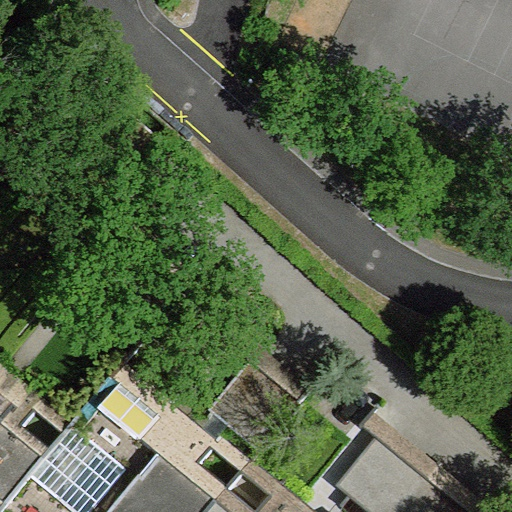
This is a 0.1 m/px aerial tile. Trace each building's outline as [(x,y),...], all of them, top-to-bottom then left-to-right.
[(162,141),(116,99),(70,149),(117,191),(162,141)] [(190,290),(136,246),(97,294),(151,338),(190,290)] [(0,511),(4,511),(57,450),(17,418),(22,412),(0,393),(0,367),(3,363),(0,360),(0,511)] [(251,363),(212,412),(265,453),(305,406),(251,363)] [(213,511),(234,487),(177,441),(168,450),(151,435),(174,407),(125,367),(57,450),(4,511),(213,511)] [(467,511),(379,440),(339,489),(366,511),(467,511)] [(264,511),(234,487),(213,511),(264,511)]
